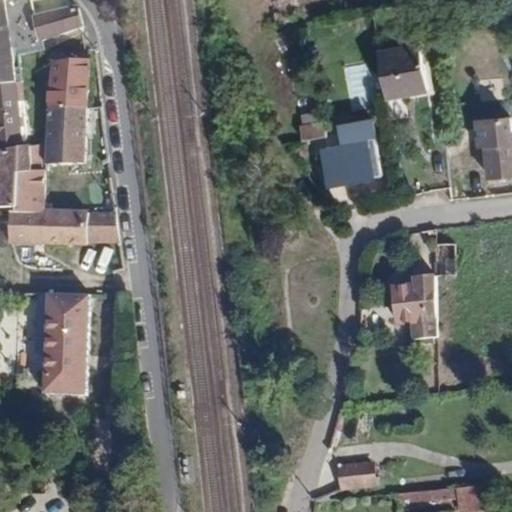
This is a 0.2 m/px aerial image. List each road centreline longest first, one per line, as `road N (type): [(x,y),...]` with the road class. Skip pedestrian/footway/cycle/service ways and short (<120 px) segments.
road 1 (residential): [(164,511),(113,37),(96,0)]
road 2 (residential): [(361,237),(347,349),(300,511)]
road 3 (residential): [(242,0),(260,121),(312,196),(361,237)]
road 4 (residential): [(361,237),(394,213),(511,201)]
